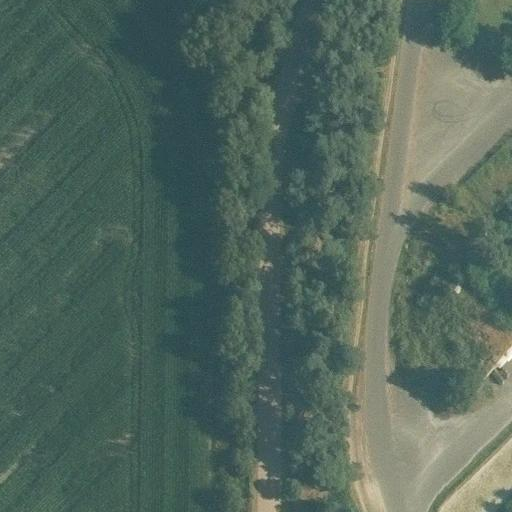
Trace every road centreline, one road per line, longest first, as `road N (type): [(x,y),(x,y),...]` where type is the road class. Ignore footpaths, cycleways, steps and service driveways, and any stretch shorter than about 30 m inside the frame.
road 1 (unknown): [(325,0),(290,98),(269,193),(271,511)]
road 2 (unclassified): [(385,489),(375,346),(400,131)]
road 3 (unclassified): [(385,489),(469,442),(511,400)]
road 4 (unclassified): [(400,131),(417,0)]
